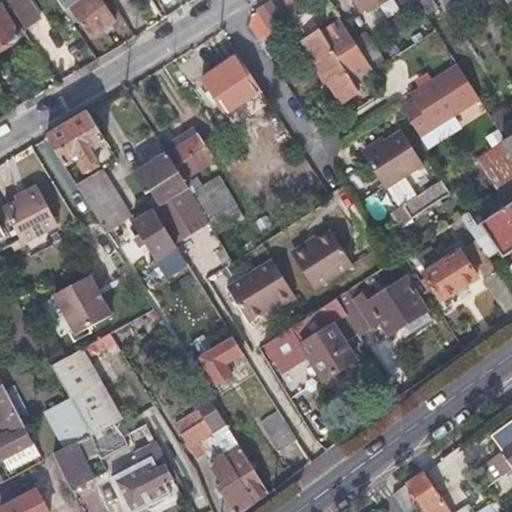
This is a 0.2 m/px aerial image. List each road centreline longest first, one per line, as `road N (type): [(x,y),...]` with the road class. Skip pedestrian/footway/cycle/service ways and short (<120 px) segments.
road 1 (residential): [(233,0),(0,143)]
road 2 (secondary): [(369,465),(511,361)]
